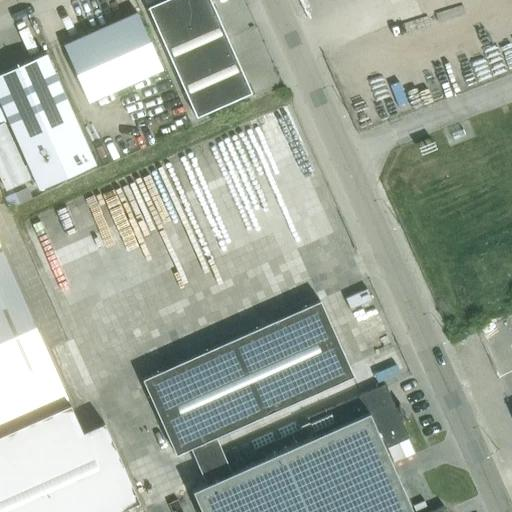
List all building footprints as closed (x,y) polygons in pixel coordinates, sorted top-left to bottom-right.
[(162,0),(147,7),(196,117),(250,93),(209,0),(162,0)] [(137,12),(63,45),(88,101),(162,68),(137,12)] [(45,53),(0,72),(0,101),(38,189),(94,164),(45,53)] [(28,177),(33,175),(28,164),(23,166),(4,123),(0,124),(0,177),(6,190),(15,186),(29,179),(28,177)] [(27,188),(15,193),(19,203),(32,198),(27,188)] [(0,247),(0,511),(115,511),(138,502),(103,422),(82,433),(0,247)] [(175,454),(189,448),(215,436),(353,376),(319,300),(141,379),(175,454)] [(231,472),(215,436),(189,448),(205,484),(192,490),(201,511),(445,511),(443,505),(427,511),(412,511),(384,448),(408,437),(401,419),(403,418),(405,420),(406,421),(407,420),(405,418),(403,416),(402,414),(400,412),(400,410),(399,407),(399,405),(399,402),(398,402),(398,404),(398,406),(395,407),(385,383),(308,417),(315,435),(231,472)] [(414,454),(407,439),(387,448),(393,462),(414,454)]
